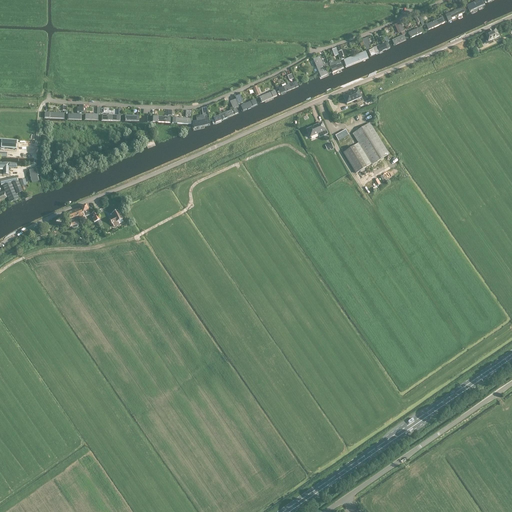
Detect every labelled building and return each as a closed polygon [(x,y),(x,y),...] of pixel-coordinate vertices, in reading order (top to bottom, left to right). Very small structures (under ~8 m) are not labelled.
[(485,5),(482,0),(480,0),(467,6),(470,12),(485,5)] [(465,13),(463,7),(450,14),(452,19),(465,13)] [(445,22),(443,17),(426,25),(428,30),(445,22)] [(422,33),(420,28),(408,33),(410,38),(422,33)] [(496,29),(485,34),(489,42),(500,37),(496,29)] [(406,41),(404,35),(392,41),(394,46),(406,41)] [(370,44),(367,38),(362,40),(366,50),(370,49),(368,45),(370,44)] [(390,48),(388,42),(386,43),(368,51),(371,57),(390,48)] [(368,59),(365,51),(343,60),(346,67),(368,59)] [(328,75),(320,57),(313,60),(321,77),(328,75)] [(343,68),(340,60),(329,65),(332,73),(343,68)] [(299,87),(297,82),(279,89),(281,94),(299,87)] [(258,86),(253,88),(257,97),(261,95),(258,86)] [(277,97),(275,91),(260,98),(262,103),(277,97)] [(347,105),(361,98),(358,91),(343,97),(347,105)] [(235,100),(230,102),(233,109),(238,107),(235,100)] [(257,105),(255,100),(241,106),(243,112),(251,109),(251,108),(257,105)] [(238,114),(236,109),(214,118),(216,123),(238,114)] [(210,125),(209,119),(193,122),(194,128),(210,125)] [(319,125),(307,130),(310,138),(318,135),(319,138),(328,135),(327,133),(323,125),(320,126),(319,127),(319,125)] [(133,128),(127,130),(130,141),(136,139),(133,128)] [(373,128),(341,148),(359,176),(391,157),(373,128)] [(151,136),(148,129),(142,132),(141,130),(139,131),(140,135),(143,134),(144,139),(151,136)] [(339,141),(349,136),(346,130),(335,136),(339,141)] [(0,140),(0,146),(1,147),(1,149),(16,150),(17,142),(0,140)] [(0,163),(0,169),(3,169),(3,175),(9,175),(9,169),(9,164),(0,163)] [(36,170),(29,171),(32,183),(37,182),(39,182),(36,170)] [(2,186),(19,182),(17,177),(0,181),(2,186)] [(10,203),(19,199),(17,195),(23,192),(19,182),(3,186),(10,203)] [(76,210),(81,221),(86,219),(85,217),(90,215),(86,205),(76,210)] [(67,216),(65,217),(67,222),(68,221),(70,228),(72,227),(72,228),(74,229),(78,228),(78,226),(77,222),(81,221),(76,210),(66,214),(67,216)] [(114,228),(119,225),(118,222),(123,220),(118,211),(112,214),(114,218),(110,220),(112,225),(113,225),(114,228)] [(96,212),(92,214),(94,218),(92,218),(94,223),(96,222),(98,226),(99,226),(100,226),(103,225),(100,220),(100,221),(96,212)]
